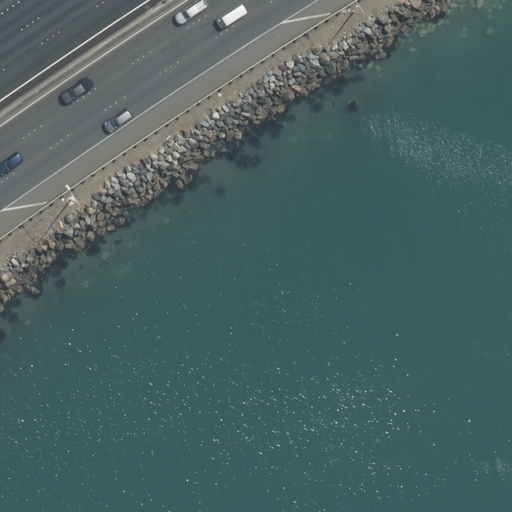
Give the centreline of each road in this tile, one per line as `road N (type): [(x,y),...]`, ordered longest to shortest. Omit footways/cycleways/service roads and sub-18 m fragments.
road 1 (motorway): [(227,0),(0,153)]
road 2 (motorway): [(0,73),(112,0)]
